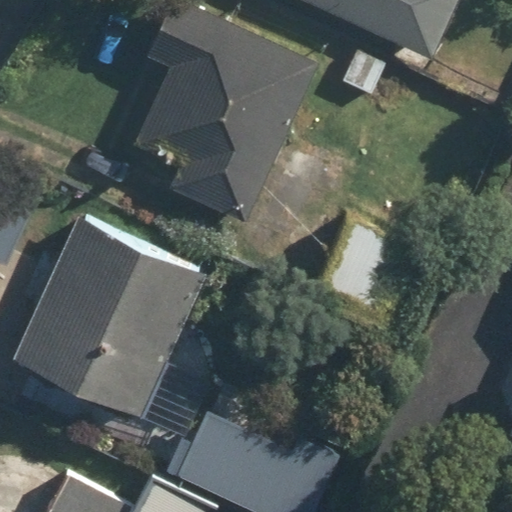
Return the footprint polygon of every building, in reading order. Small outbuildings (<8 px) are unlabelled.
[(298,0),(428,54),(450,0),(298,0)] [(307,60),(167,6),(147,58),(164,65),(137,134),(180,151),(165,190),(245,221),(307,60)] [(454,253),(347,206),(308,295),(415,342),(454,253)] [(202,272),(68,211),(4,349),(138,411),(202,272)] [(511,398),(499,425),(511,430),(511,398)] [(216,499),(242,511),(301,511),(315,484),(294,474),(303,455),(233,422),(223,441),(148,405),(124,456),(146,467),(144,472),(213,505),(216,499)] [(134,506),(67,468),(41,511),(197,511),(199,510),(148,481),(134,506)]
